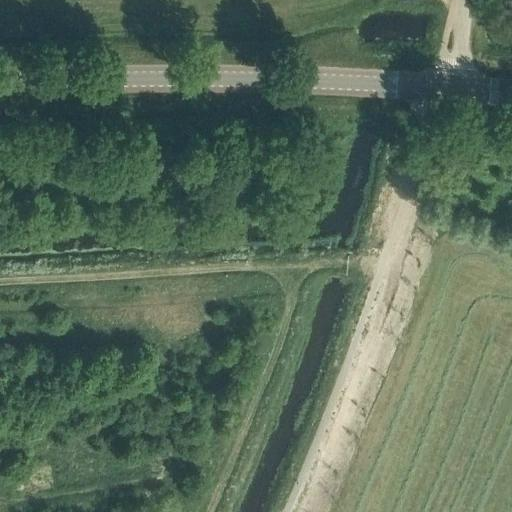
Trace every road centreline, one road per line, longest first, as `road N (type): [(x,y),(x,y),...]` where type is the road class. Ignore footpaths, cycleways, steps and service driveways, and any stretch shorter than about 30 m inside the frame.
road 1 (track): [(470,0),(455,90),(300,511)]
road 2 (tertiary): [(0,83),(209,79),(455,90)]
